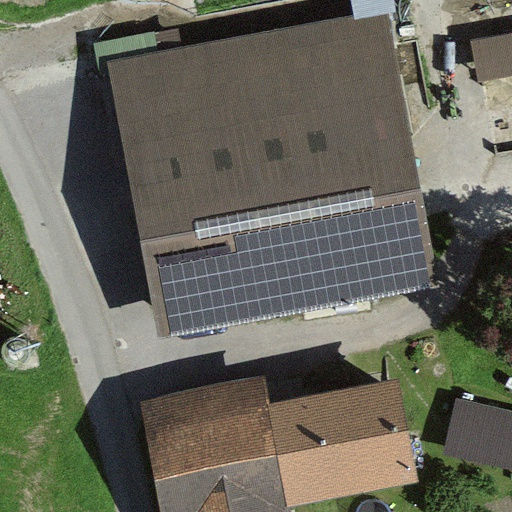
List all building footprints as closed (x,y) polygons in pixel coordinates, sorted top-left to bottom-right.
[(392,0),(389,0),(111,50),(161,324),(442,274),(392,0)] [(511,37),(472,42),(478,96),(511,92),(511,37)] [(22,355),(28,354),(32,351),(36,347),(38,342),(38,336),(36,331),(33,326),(28,323),(23,322),(17,322),(12,325),(8,328),(5,333),(4,339),(5,344),(8,349),(12,352),(17,355),(22,355)] [(399,363),(270,390),(292,492),(421,465),(399,363)] [(144,407),(166,511),(295,511),(292,492),(270,390),(268,381),(144,407)] [(511,414),(460,406),(452,457),(511,467),(511,414)]
